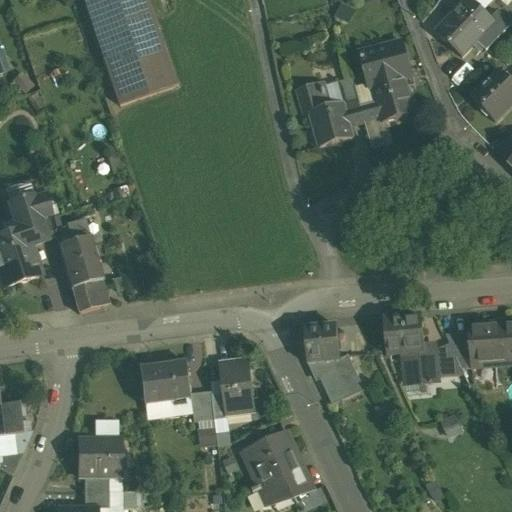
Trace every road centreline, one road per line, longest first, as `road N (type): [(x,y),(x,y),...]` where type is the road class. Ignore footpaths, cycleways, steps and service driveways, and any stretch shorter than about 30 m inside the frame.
road 1 (residential): [(310,217),(292,179),(253,0)]
road 2 (residential): [(272,315),(277,350),(353,511)]
road 3 (residential): [(72,342),(272,315)]
road 4 (residential): [(21,511),(46,452),(72,342)]
road 5 (residential): [(337,306),(511,288)]
road 6 (residential): [(460,140),(310,217)]
road 7 (residential): [(460,140),(405,0)]
